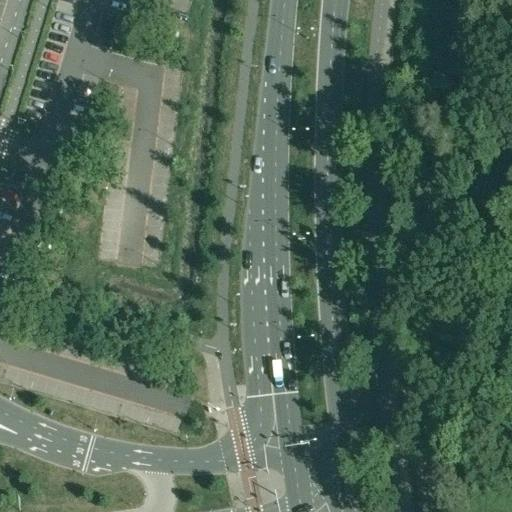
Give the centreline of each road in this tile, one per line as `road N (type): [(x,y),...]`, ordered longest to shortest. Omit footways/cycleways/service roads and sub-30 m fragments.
road 1 (secondary): [(347,465),(325,171),(334,0)]
road 2 (secondary): [(284,0),(274,223),(292,448)]
road 3 (unclassified): [(292,448),(155,460)]
road 4 (unclassified): [(155,460),(31,428)]
